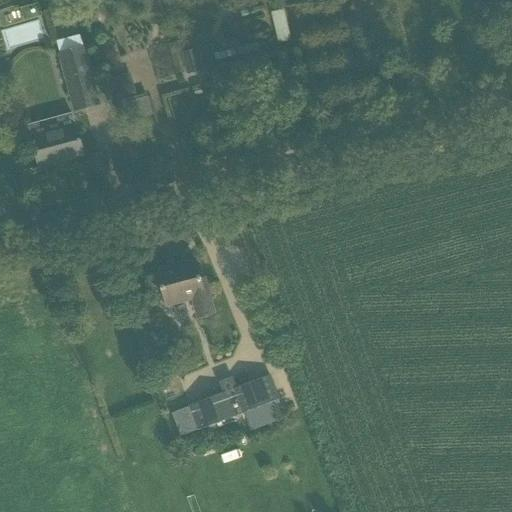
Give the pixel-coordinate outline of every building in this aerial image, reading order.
[(286,11),(275,12),(278,41),(289,40),(286,11)] [(57,42),(76,111),(99,105),(80,36),(57,42)] [(199,50),(182,54),(186,75),(203,71),(199,50)] [(76,125),(31,137),(32,140),(34,149),(39,168),(56,164),(56,163),(84,155),(78,136),(76,128),(76,125)] [(193,299),(198,319),(214,314),(204,279),(201,280),(196,261),(157,272),(166,307),(193,299)] [(190,407),(200,432),(279,401),(270,377),(237,390),(233,377),(218,383),(223,395),(190,407)]
